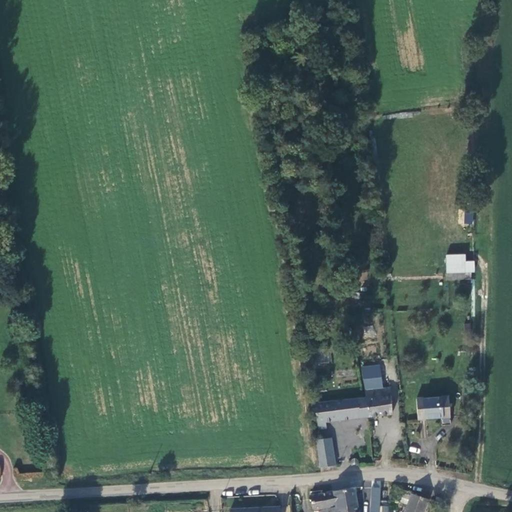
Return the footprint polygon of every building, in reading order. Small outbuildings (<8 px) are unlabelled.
[(472,225),(474,212),(462,211),(460,224),(472,225)] [(468,265),(450,265),(449,274),(467,273),(468,265)] [(374,325),(363,326),(364,337),(375,337),(374,325)] [(330,363),(331,354),(320,353),(320,362),(330,363)] [(382,367),(365,369),(368,389),(385,387),(382,367)] [(371,415),(396,413),(394,387),(385,387),(368,389),(369,398),(371,415)] [(450,414),(448,393),(418,396),(419,417),(450,414)] [(371,415),(369,398),(320,403),(322,426),(329,425),(329,419),(371,415)] [(336,463),(333,435),(318,437),(321,464),(336,463)] [(357,511),(355,486),(333,489),(337,511),(357,511)] [(372,511),(378,511),(380,488),(372,487),(369,511),(372,511)] [(324,508),(324,511),(337,511),(333,489),(310,495),(312,510),(324,508)] [(426,511),(431,499),(413,493),(406,511),(426,511)]
